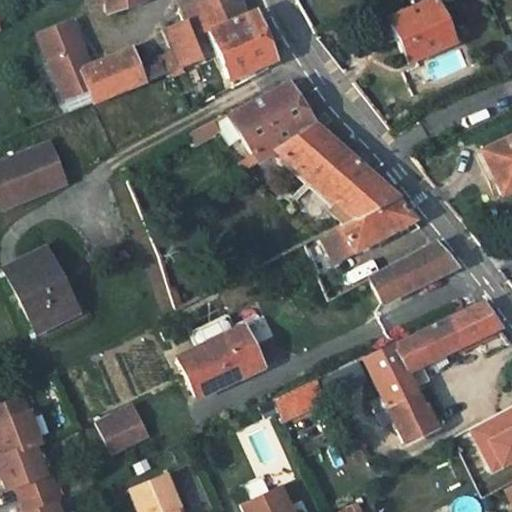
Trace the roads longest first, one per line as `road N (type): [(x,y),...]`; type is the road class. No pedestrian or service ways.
road 1 (unclassified): [(511,317),(320,78),(275,0)]
road 2 (track): [(306,56),(112,163),(17,230)]
